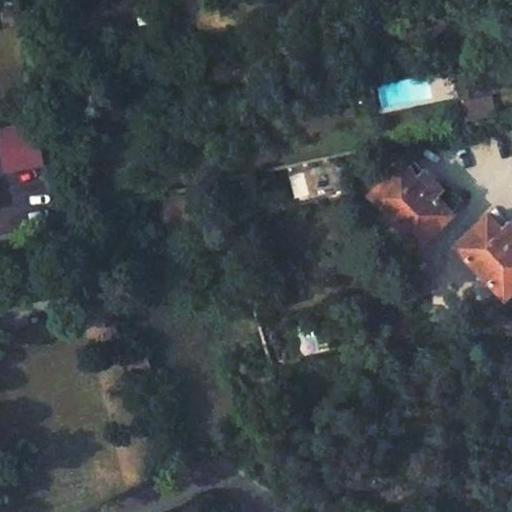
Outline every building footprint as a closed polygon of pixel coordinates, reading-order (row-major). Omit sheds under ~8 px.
[(461,107),(465,124),(494,118),(491,101),(461,107)] [(34,167),(28,129),(0,133),(0,162),(2,173),(34,167)] [(453,216),(438,199),(444,193),(424,172),(417,178),(405,164),(370,195),(419,248),(453,216)] [(503,232),(488,216),(455,249),(504,300),(511,291),(511,228),(510,226),(503,232)] [(143,356),(140,346),(122,352),(125,362),(143,356)] [(149,371),(143,356),(125,362),(130,377),(149,371)] [(133,386),(152,380),(149,371),(130,377),(133,386)]
